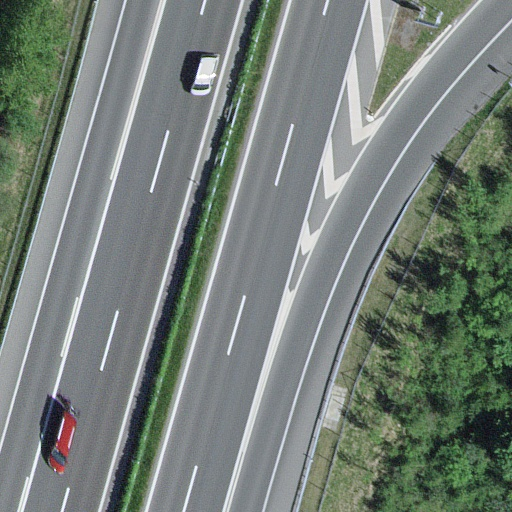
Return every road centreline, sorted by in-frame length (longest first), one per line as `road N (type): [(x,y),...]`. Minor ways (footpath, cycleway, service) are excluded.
road 1 (motorway): [(244,511),(315,289),(345,221),(416,103),(507,0)]
road 2 (motorway): [(184,511),(331,0)]
road 3 (motorway): [(204,0),(88,406)]
road 4 (motorway): [(142,0),(79,253),(88,406)]
